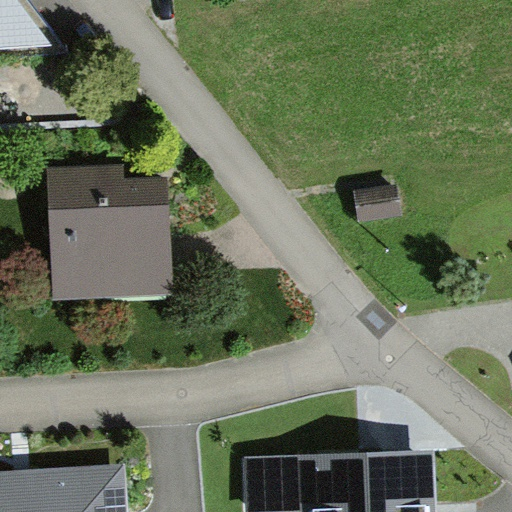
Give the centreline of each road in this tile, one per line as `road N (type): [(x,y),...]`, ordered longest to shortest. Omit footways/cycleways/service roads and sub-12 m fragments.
road 1 (residential): [(366,330),(91,0)]
road 2 (residential): [(366,330),(327,361),(169,397),(0,404)]
road 3 (residential): [(511,450),(366,330)]
